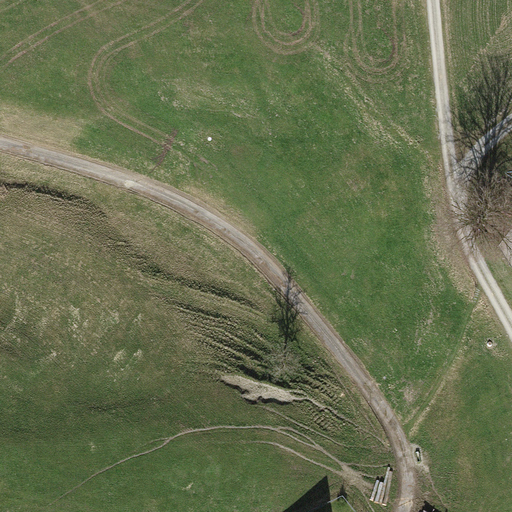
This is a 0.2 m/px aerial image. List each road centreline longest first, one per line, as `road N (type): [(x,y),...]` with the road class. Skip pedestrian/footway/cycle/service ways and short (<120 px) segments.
road 1 (track): [(0,153),(171,207),(259,266),(398,428),(404,497),(397,511)]
road 2 (track): [(511,320),(472,246),(448,168),(436,0)]
